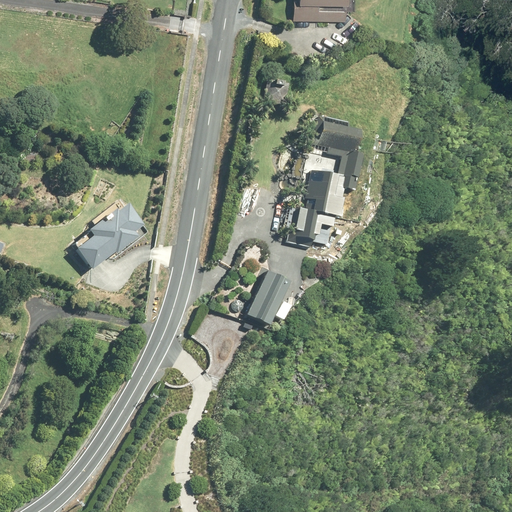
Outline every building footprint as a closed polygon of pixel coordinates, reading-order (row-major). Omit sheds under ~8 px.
[(339,4),(339,0),(288,0),(289,3),(311,3),(311,7),(287,6),(287,20),(340,21),(340,10),(312,10),(312,3),(339,4)] [(284,84),(261,80),(257,102),(280,106),(284,84)] [(342,129),(343,123),(312,117),(307,144),(325,147),(324,153),(338,156),(335,174),(309,169),(302,207),(295,206),(291,226),(299,228),(297,238),(324,244),(330,216),(336,217),(341,191),(350,192),(353,179),(354,179),(360,154),(349,152),(354,131),(342,129)] [(89,236),(74,248),(89,267),(112,249),(114,252),(136,234),(133,231),(141,224),(123,202),(113,210),(112,207),(84,229),(89,236)] [(306,250),(304,258),(328,263),(330,255),(306,250)] [(257,272),(238,315),(261,325),(281,282),(257,272)]
